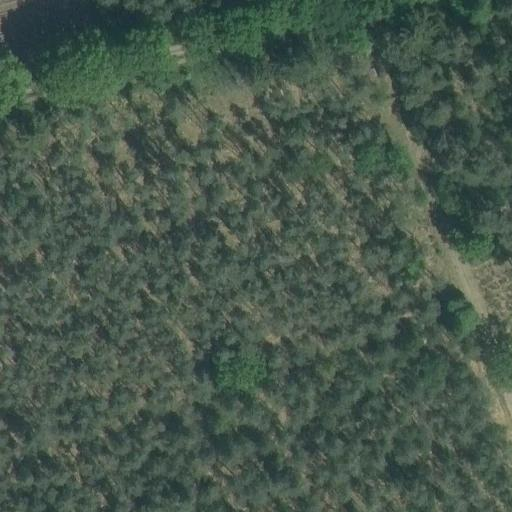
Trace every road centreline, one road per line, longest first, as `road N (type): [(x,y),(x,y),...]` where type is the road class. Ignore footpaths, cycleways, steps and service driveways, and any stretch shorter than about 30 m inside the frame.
road 1 (track): [(474,286),(0,452)]
road 2 (track): [(378,15),(511,389)]
road 3 (track): [(0,94),(377,0)]
